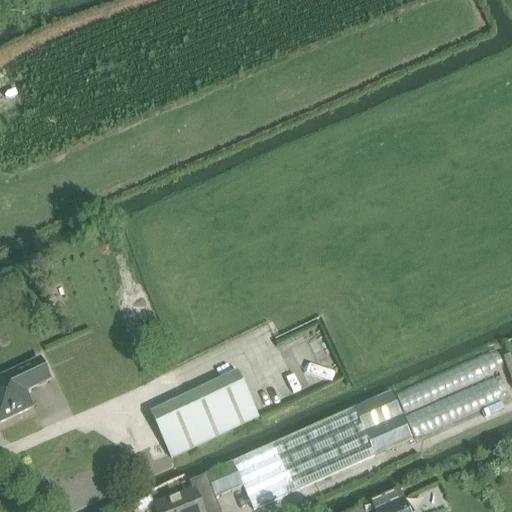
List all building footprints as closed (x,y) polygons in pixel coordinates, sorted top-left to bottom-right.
[(40,360),(0,379),(0,423),(33,408),(25,392),(49,381),(40,360)] [(291,372),(265,383),(273,403),(325,382),(318,365),(304,370),(301,363),(289,368),(291,372)] [(150,415),(170,458),(257,418),(236,373),(150,415)] [(253,511),(255,511),(374,458),(351,409),(231,464),(242,487),(253,511)] [(231,464),(205,475),(206,477),(215,499),(242,487),(231,464)] [(192,492),(154,507),(156,511),(220,511),(215,499),(206,477),(189,483),(192,492)] [(376,511),(411,511),(405,499),(376,511)]
